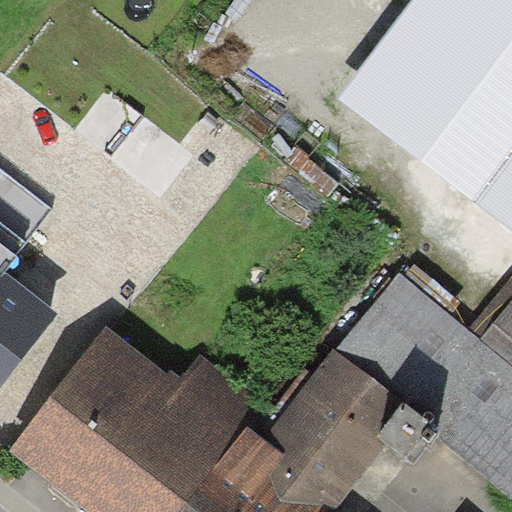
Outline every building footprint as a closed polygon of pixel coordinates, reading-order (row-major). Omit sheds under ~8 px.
[(511,0),(413,0),(338,96),(511,232),(511,0)] [(399,275),(336,353),(404,408),(401,412),(511,501),(511,276),(468,331),(399,275)] [(3,282),(0,279),(0,394),(59,319),(6,277),(3,282)] [(83,511),(186,511),(250,430),(266,409),(200,358),(181,381),(172,374),(170,378),(106,329),(9,454),(75,506),(83,511)] [(336,353),(333,352),(264,441),(250,430),(186,511),(336,511),(386,449),(377,442),(401,412),(404,408),(336,353)]
